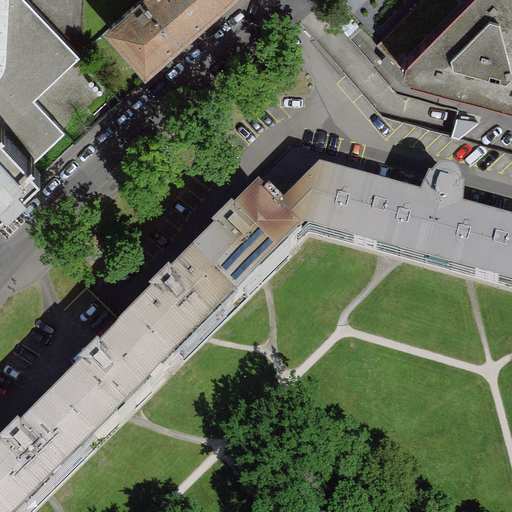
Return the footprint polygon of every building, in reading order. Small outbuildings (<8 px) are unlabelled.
[(0,0),(0,124),(33,159),(66,130),(35,97),(81,55),(29,0),(0,0)] [(214,0),(141,0),(112,26),(143,61),(214,0)] [(511,0),(342,0),(345,9),(381,43),(427,0),(511,0)] [(409,73),(511,100),(511,0),(427,0),(381,43),(409,73)] [(33,159),(0,124),(0,205),(41,167),(33,159)] [(258,205),(277,224),(319,183),(361,194),(362,171),(296,153),(250,198),(258,205)] [(421,210),(361,194),(319,183),(277,224),(295,242),(308,229),(511,283),(511,234),(459,221),(462,196),(459,196),(459,189),(455,183),(450,180),(443,180),(438,184),(435,189),(431,188),(421,210)] [(258,205),(195,268),(234,307),(298,245),(295,242),(277,224),(258,205)] [(195,268),(132,330),(171,370),(234,307),(195,268)] [(132,330),(52,410),(91,449),(171,370),(132,330)] [(52,410),(0,461),(0,511),(27,511),(91,449),(52,410)]
